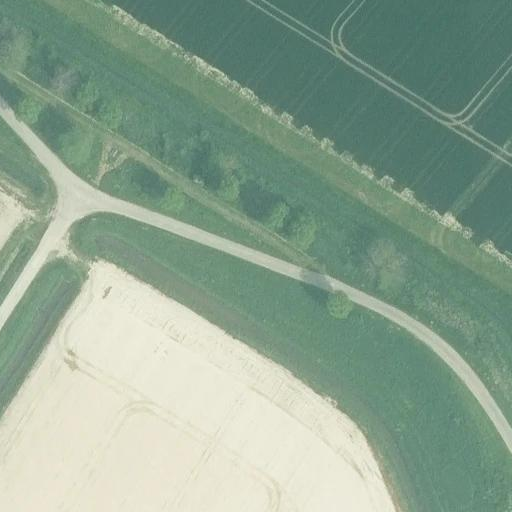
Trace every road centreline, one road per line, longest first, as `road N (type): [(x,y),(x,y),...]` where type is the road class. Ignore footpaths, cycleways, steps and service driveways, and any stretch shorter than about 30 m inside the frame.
road 1 (unclassified): [(511,446),(446,354),(416,330),(299,274),(76,194)]
road 2 (track): [(299,274),(246,225),(0,70)]
road 3 (unclassified): [(0,318),(76,194)]
